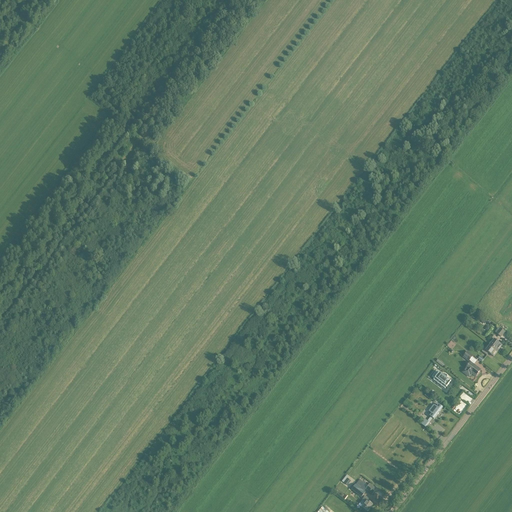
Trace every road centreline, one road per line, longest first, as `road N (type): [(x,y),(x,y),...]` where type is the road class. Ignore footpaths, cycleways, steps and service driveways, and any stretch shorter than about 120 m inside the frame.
road 1 (track): [(0,321),(136,142)]
road 2 (unclassified): [(392,511),(511,357)]
road 3 (track): [(136,142),(249,0)]
